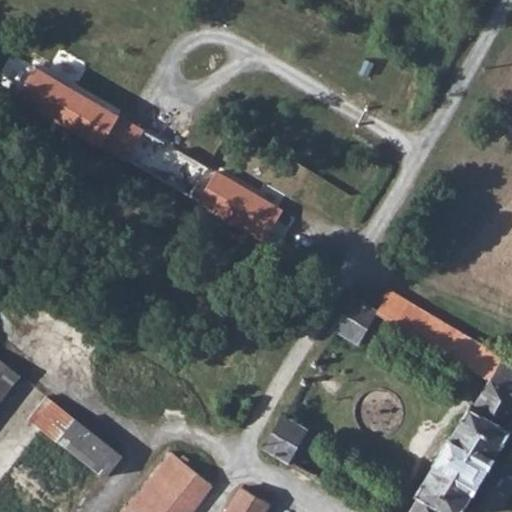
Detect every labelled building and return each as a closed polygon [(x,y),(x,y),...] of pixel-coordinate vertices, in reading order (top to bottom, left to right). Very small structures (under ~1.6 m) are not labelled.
[(0,85),(19,96),(37,66),(18,55),(0,85)] [(19,96),(275,247),(292,216),(37,66),(19,96)] [(377,312),(491,377),(473,408),(457,435),(412,511),(464,511),(510,433),(506,430),(511,418),(511,357),(392,288),(377,312)] [(334,329),(360,344),(377,312),(353,297),(334,329)] [(0,401),(22,374),(0,356),(0,401)] [(149,393),(187,413),(194,399),(156,379),(149,393)] [(38,422),(99,469),(105,475),(122,454),(48,395),(31,416),(38,422)] [(265,448),(290,461),(308,429),(284,415),(265,448)] [(38,422),(0,468),(0,511),(64,511),(99,469),(38,422)] [(125,511),(192,511),(213,488),(173,453),(125,511)] [(227,511),(266,511),(270,506),(241,489),(227,511)]
